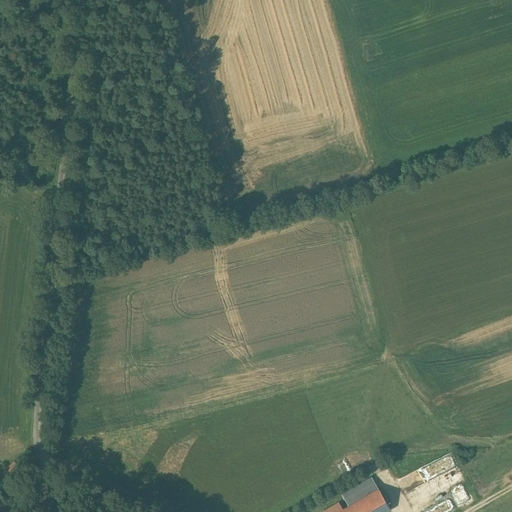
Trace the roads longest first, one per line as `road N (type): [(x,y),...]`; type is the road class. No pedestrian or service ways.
road 1 (unclassified): [(52,511),(40,454),(42,401),(84,0)]
road 2 (track): [(407,511),(367,435),(391,327)]
